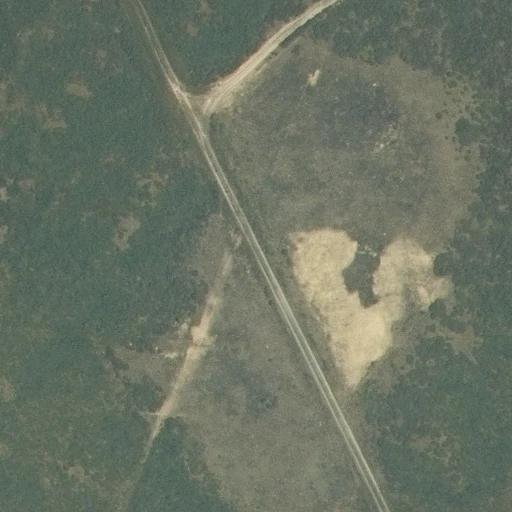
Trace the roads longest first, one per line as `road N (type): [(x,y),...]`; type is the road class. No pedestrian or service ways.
road 1 (track): [(383,511),(132,0)]
road 2 (track): [(191,120),(332,0)]
